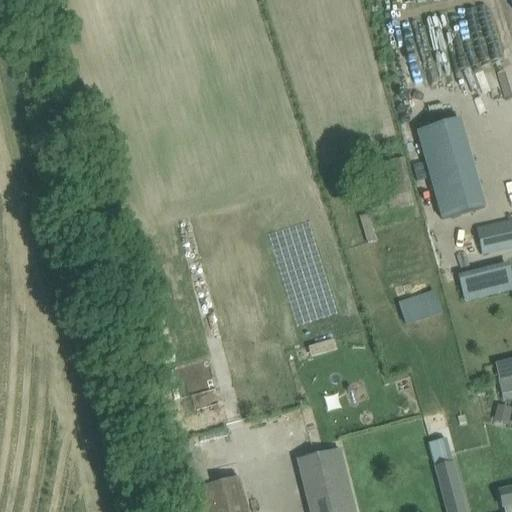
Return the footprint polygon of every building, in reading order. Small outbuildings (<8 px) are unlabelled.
[(149,33),(137,34),(141,66),(153,65),(149,33)] [(459,120),(417,133),(443,222),(485,210),(459,120)] [(130,135),(116,140),(124,165),(139,160),(130,135)] [(413,208),(403,159),(376,164),(385,214),(413,208)] [(368,244),(377,241),(369,216),(360,219),(368,244)] [(481,255),(511,247),(511,222),(475,231),(481,255)] [(457,279),(463,303),(511,290),(511,281),(508,266),(457,279)] [(399,306),(406,322),(440,311),(434,294),(399,306)] [(511,399),(511,376),(498,380),(503,401),(511,399)] [(184,380),(166,387),(182,430),(200,424),(184,380)] [(178,439),(170,444),(177,469),(185,495),(203,490),(208,511),(246,511),(238,479),(209,486),(203,464),(199,449),(194,451),(192,443),(181,446),(178,439)] [(464,511),(446,440),(430,444),(447,511),(464,511)] [(300,460),(296,461),(308,511),(355,511),(341,450),(340,450),(300,460)] [(511,511),(511,488),(497,492),(502,511),(511,511)]
